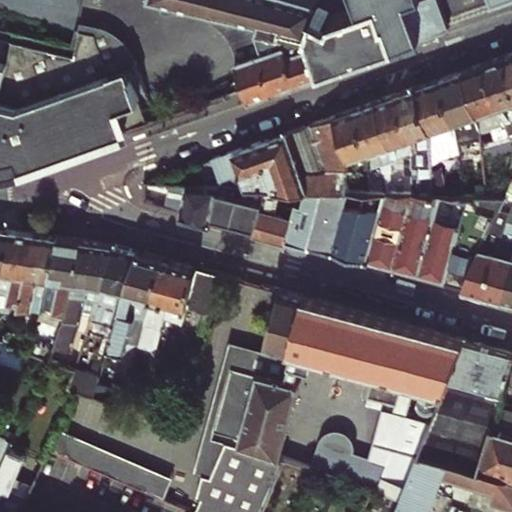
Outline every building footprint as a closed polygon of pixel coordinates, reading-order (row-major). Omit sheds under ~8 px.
[(229,20),(235,21),(240,0),(151,0),(157,2),(211,15),(212,15),(213,12),(220,8),(229,20)] [(252,26),(259,0),(240,0),(235,21),(252,26)] [(328,28),(315,22),(318,14),(318,12),(318,9),(318,8),(316,6),(315,4),(312,3),(300,0),(259,0),(252,26),(280,33),(286,34),(293,52),(287,53),(297,82),(394,48),(387,25),(384,26),(378,8),(330,24),(328,28)] [(300,0),(312,3),(315,4),(316,6),(318,8),(318,9),(318,12),(318,14),(323,0),(300,0)] [(325,1),(315,22),(328,28),(330,24),(378,8),(375,0),(371,0),(332,13),(335,5),(325,1)] [(511,0),(459,0),(462,5),(415,20),(421,39),(468,22),(465,17),(487,10),(504,4),(511,1),(511,0)] [(210,19),(213,21),(211,15),(157,2),(156,8),(165,9),(180,10),(186,10),(193,13),(200,15),(206,18),(210,19)] [(213,12),(212,15),(229,20),(220,8),(213,12)] [(235,21),(229,20),(212,15),(211,15),(213,21),(214,22),(218,24),(222,28),(226,32),(228,35),(231,40),(234,46),(236,52),(239,60),(258,54),(250,30),(252,26),(235,21)] [(77,17),(75,25),(98,30),(106,53),(130,59),(132,49),(130,46),(126,41),(123,37),(119,33),(115,30),(110,27),(104,24),(99,23),(90,20),(77,17)] [(66,44),(106,53),(98,30),(75,25),(69,23),(64,43),(66,44)] [(251,98),(274,90),(252,26),(250,30),(258,54),(239,60),(238,61),(245,81),(251,98)] [(252,26),(274,90),(297,82),(287,53),(280,33),(252,26)] [(0,163),(3,163),(9,163),(14,161),(20,159),(20,161),(43,152),(27,109),(44,38),(0,27),(0,163)] [(280,33),(287,53),(293,52),(286,34),(280,33)] [(43,152),(45,158),(82,145),(71,112),(66,44),(64,43),(44,38),(27,109),(43,152)] [(71,112),(82,145),(150,121),(142,97),(150,94),(142,72),(111,83),(108,74),(113,72),(106,53),(66,44),(71,112)] [(111,83),(142,72),(138,61),(130,59),(106,53),(113,72),(108,74),(111,83)] [(506,122),(511,119),(511,73),(505,54),(485,62),(506,122)] [(485,62),(462,69),(478,113),(481,143),(509,134),(509,132),(506,122),(485,62)] [(455,120),(459,153),(460,163),(483,158),(482,149),(481,143),(478,113),(462,69),(440,77),(455,120)] [(433,159),(459,153),(455,120),(440,77),(417,84),(432,128),(433,159)] [(417,84),(397,92),(412,134),(413,173),(414,193),(435,194),(433,159),(432,128),(417,84)] [(391,140),(394,171),(405,168),(406,173),(413,173),(412,134),(397,92),(377,99),(391,140)] [(356,106),(371,148),(369,192),(385,193),(386,172),(394,172),(394,171),(391,140),(377,99),(356,106)] [(337,113),(352,156),(371,148),(356,106),(337,113)] [(301,190),(322,190),(357,191),(349,167),(355,164),(352,156),(337,113),(268,137),(287,189),(301,190)] [(509,134),(481,143),(482,149),(511,140),(509,134)] [(246,188),(266,188),(282,189),(287,189),(268,137),(213,156),(214,160),(224,187),(246,188)] [(43,152),(20,161),(21,166),(45,158),(43,152)] [(14,168),(21,166),(20,161),(20,159),(14,161),(9,163),(3,163),(0,163),(0,170),(3,171),(7,170),(14,168)] [(223,188),(214,160),(165,176),(171,184),(223,188)] [(166,206),(183,210),(189,185),(172,183),(171,184),(166,206)] [(212,223),(214,219),(222,187),(189,185),(183,210),(181,215),(212,223)] [(222,187),(214,219),(232,224),(236,210),(246,188),(224,187),(222,187)] [(236,210),(232,224),(255,230),(266,188),(246,188),(236,210)] [(288,239),(294,218),(276,213),(282,189),(266,188),(255,230),(253,235),(287,244),(288,239)] [(301,190),(294,218),(288,239),(308,244),(322,190),(301,190)] [(369,192),(357,191),(322,190),(308,244),(369,261),(387,193),(385,193),(369,192)] [(369,261),(463,287),(496,217),(506,195),(435,194),(414,193),(387,193),(369,261)] [(511,203),(506,220),(483,292),(503,297),(511,262),(511,203)] [(496,217),(463,287),(483,292),(506,220),(496,217)] [(0,295),(12,229),(0,226),(0,295)] [(12,229),(0,295),(0,296),(21,300),(36,232),(12,229)] [(42,304),(59,235),(36,232),(21,300),(19,304),(26,306),(27,301),(42,304)] [(59,235),(42,304),(41,308),(63,314),(56,343),(73,348),(84,312),(94,315),(116,244),(59,235)] [(116,244),(94,315),(88,334),(113,342),(138,250),(116,244)] [(111,348),(125,353),(135,316),(147,319),(164,257),(138,250),(113,342),(111,348)] [(164,257),(147,319),(158,322),(147,359),(169,365),(197,266),(164,257)] [(511,262),(503,297),(511,300),(511,262)] [(197,266),(169,365),(196,373),(224,273),(197,266)] [(465,339),(282,289),(266,351),(231,342),(196,474),(204,477),(198,500),(202,500),(197,511),(263,511),(285,460),(280,458),(300,388),(298,387),(304,364),(315,367),(317,358),(374,373),(368,398),(397,405),(404,381),(444,392),(446,388),(465,339)] [(125,353),(137,356),(147,319),(135,316),(125,353)] [(158,322),(147,319),(137,356),(147,359),(158,322)] [(13,335),(10,344),(30,351),(32,342),(13,335)] [(0,361),(21,369),(30,351),(10,344),(0,339),(0,361)] [(446,388),(444,392),(435,415),(422,447),(420,453),(480,471),(492,428),(495,428),(502,402),(470,393),(473,383),(505,391),(511,364),(511,351),(490,346),(473,341),(465,339),(446,388)] [(103,376),(77,368),(72,385),(77,387),(98,393),(103,376)] [(386,469),(383,478),(406,488),(418,457),(420,453),(422,447),(403,440),(416,408),(435,415),(444,392),(420,386),(386,469)] [(174,478),(59,427),(50,449),(165,499),(174,478)] [(511,433),(495,428),(492,428),(480,471),(511,480),(511,433)] [(16,437),(0,429),(0,436),(14,442),(16,437)] [(383,478),(386,469),(351,457),(351,444),(341,434),(328,435),(322,439),(318,445),(310,469),(377,492),(383,478)] [(0,474),(12,447),(14,442),(0,436),(0,474)] [(0,474),(0,511),(22,511),(30,495),(12,488),(26,454),(12,447),(0,474)] [(431,511),(441,482),(492,498),(489,508),(504,511),(511,511),(511,480),(480,471),(420,453),(418,457),(406,488),(401,501),(396,511),(431,511)] [(377,492),(401,501),(406,488),(383,478),(377,492)]
